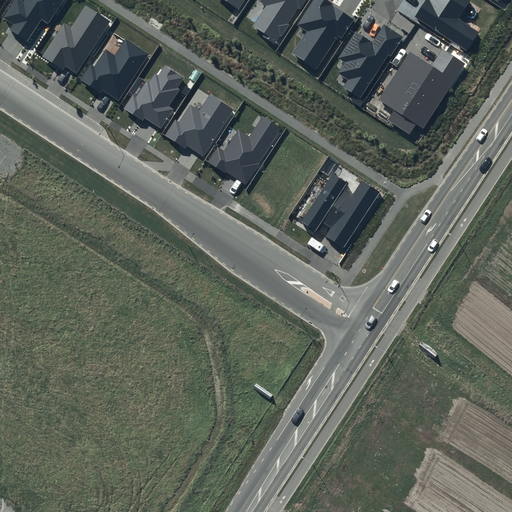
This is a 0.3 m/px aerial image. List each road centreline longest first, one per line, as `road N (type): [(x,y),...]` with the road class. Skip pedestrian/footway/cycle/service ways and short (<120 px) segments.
road 1 (residential): [(366,330),(0,90)]
road 2 (secondary): [(366,330),(511,107)]
road 3 (secondary): [(249,511),(366,330)]
